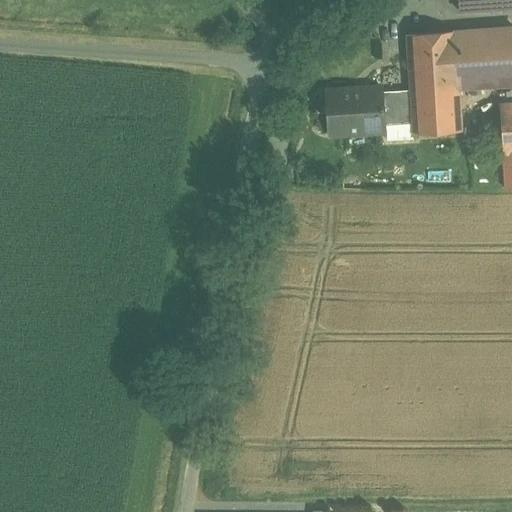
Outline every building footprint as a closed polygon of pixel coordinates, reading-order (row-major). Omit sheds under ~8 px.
[(511,0),(458,0),(460,12),(511,7),(511,0)] [(511,28),(456,32),(456,31),(408,34),(411,90),(413,118),(414,134),(462,131),(459,88),(511,84),(511,28)] [(383,88),(326,91),(329,135),(385,132),(385,120),(413,118),(411,90),(383,92),(383,88)] [(511,104),(500,105),(506,189),(511,188),(511,104)] [(413,118),(385,120),(385,132),(386,139),(389,141),(411,140),(414,137),(414,134),(413,118)] [(481,130),(470,130),(471,158),(483,157),(481,130)]
